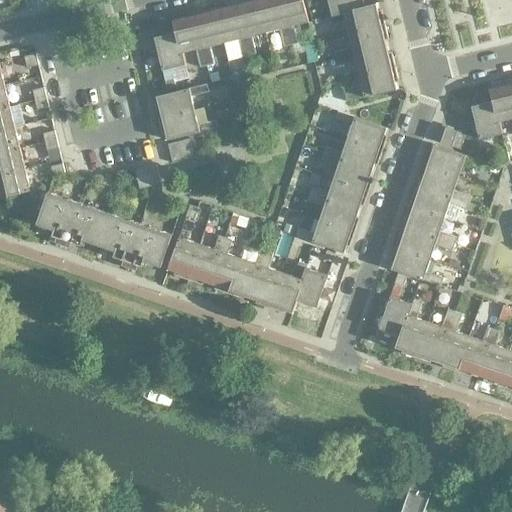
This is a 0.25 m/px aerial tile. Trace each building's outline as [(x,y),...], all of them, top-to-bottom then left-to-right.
[(249,54),(235,0),(229,0),(226,1),(227,7),(216,10),(224,42),(238,39),(242,56),(249,54)] [(255,0),(246,2),(245,0),(235,0),(249,54),(256,53),(251,35),(266,32),(257,0),(255,0)] [(291,44),(280,0),(257,0),(266,32),(280,29),(284,46),(291,44)] [(280,0),(291,44),(298,43),(293,25),(308,22),(303,0),(280,0)] [(328,0),(332,15),(365,7),(365,6),(363,0),(328,0)] [(376,3),(365,6),(365,7),(332,15),(329,16),(331,24),(346,21),(349,34),(385,24),(381,9),(378,10),(376,3)] [(204,12),(203,7),(193,9),(207,65),(214,63),(210,46),(224,42),(216,10),(204,12)] [(207,65),(193,9),(184,11),(185,17),(172,20),(175,32),(180,53),(183,52),(196,49),(200,66),(207,65)] [(389,39),(385,24),(349,34),(352,46),(335,50),(337,57),(387,46),(385,40),(389,39)] [(180,53),(175,32),(155,37),(163,69),(186,64),(183,52),(180,53)] [(388,52),(387,46),(337,57),(338,64),(356,60),(359,74),(395,65),(392,51),(388,52)] [(39,64),(36,53),(25,56),(27,67),(39,64)] [(399,81),(395,65),(359,74),(362,89),(345,93),(347,101),(397,89),(395,82),(399,81)] [(511,83),(510,77),(501,80),(502,85),(490,89),(493,100),(498,121),(500,121),(511,117),(511,83)] [(166,80),(168,89),(176,87),(174,78),(166,80)] [(155,104),(159,119),(195,109),(191,95),(209,91),(207,83),(157,95),(158,103),(155,104)] [(0,107),(10,106),(5,84),(0,85),(0,107)] [(46,97),(44,87),(33,90),(35,99),(46,97)] [(49,106),(46,97),(35,99),(38,109),(49,106)] [(247,121),(241,98),(234,100),(239,122),(247,121)] [(498,121),(493,100),(472,106),(480,138),(503,132),(500,121),(498,121)] [(0,130),(15,126),(10,106),(0,107),(0,130)] [(198,124),(195,109),(159,119),(163,134),(166,133),(167,140),(218,127),(216,119),(198,124)] [(352,124),(348,138),(383,150),(388,135),(384,134),(386,127),(338,110),(335,118),(352,124)] [(465,134),(440,125),(435,140),(460,148),(465,134)] [(0,152),(20,147),(15,126),(0,130),(0,152)] [(57,139),(55,130),(43,133),(45,142),(57,139)] [(189,138),(168,144),(173,162),(194,157),(189,138)] [(383,150),(348,138),(343,151),(326,146),(324,152),(372,169),(374,163),(378,165),(383,150)] [(59,147),(57,139),(45,142),(48,150),(59,147)] [(483,160),(433,143),(431,150),(428,149),(423,164),(458,176),(463,163),(480,168),(483,160)] [(0,174),(26,168),(20,147),(0,152),(0,174)] [(372,169),(324,152),(322,159),(339,165),(334,178),(369,191),(374,176),(370,175),(372,169)] [(499,154),(501,162),(510,160),(508,152),(499,154)] [(65,172),(63,163),(51,166),(53,175),(65,172)] [(458,176),(423,164),(418,179),(421,180),(419,186),(469,203),(471,196),(454,190),(458,176)] [(159,177),(156,165),(136,170),(140,188),(161,183),(159,177)] [(0,198),(31,191),(26,168),(0,174),(0,198)] [(369,191),(334,178),(329,192),(312,187),(310,193),(358,210),(360,204),(364,206),(369,191)] [(469,203),(419,186),(417,191),(414,190),(409,205),(444,217),(449,203),(466,209),(469,203)] [(53,241),(67,247),(69,241),(83,246),(85,240),(99,245),(113,250),(111,255),(124,260),(123,265),(137,270),(139,265),(145,267),(147,261),(161,266),(172,234),(48,191),(37,223),(51,228),(49,234),(55,236),(53,241)] [(358,210),(310,193),(307,200),(325,206),(320,220),(355,232),(360,217),(356,216),(358,210)] [(190,204),(186,215),(194,218),(198,207),(190,204)] [(444,217),(409,205),(404,220),(408,221),(406,227),(455,244),(457,237),(440,231),(444,217)] [(355,232),(320,220),(315,234),(298,228),(295,235),(344,252),(346,245),(350,246),(355,232)] [(296,227),(286,223),(283,231),(293,234),(296,227)] [(455,244),(406,227),(404,233),(400,231),(395,246),(431,258),(435,245),(452,250),(455,244)] [(214,248),(201,244),(189,279),(203,284),(204,281),(210,283),(225,238),(219,235),(214,248)] [(201,244),(179,236),(168,268),(175,271),(174,274),(189,279),(201,244)] [(232,240),(225,238),(210,283),(216,285),(215,288),(230,293),(241,258),(227,253),(232,240)] [(255,262),(241,258),(230,293),(244,298),(245,295),(251,297),(267,247),(261,245),(255,262)] [(431,258),(395,246),(391,261),(394,262),(391,269),(440,285),(443,278),(426,272),(431,258)] [(274,250),(267,247),(251,297),(257,299),(255,302),(270,307),(282,272),(268,267),(274,250)] [(335,253),(327,250),(324,258),(332,261),(335,253)] [(294,275),(282,272),(270,307),(285,312),(286,309),(293,311),(297,300),(295,299),(306,267),(307,264),(298,261),(294,275)] [(328,275),(306,267),(295,299),(297,300),(317,307),(328,275)] [(406,277),(398,275),(395,283),(403,286),(406,277)] [(380,328),(400,335),(402,335),(413,303),(390,296),(380,328)] [(413,300),(413,303),(402,335),(400,335),(396,346),(403,348),(401,352),(416,357),(428,322),(417,318),(422,303),(413,300)] [(511,308),(503,305),(499,318),(511,322),(511,308)] [(442,327),(428,322),(416,357),(431,362),(432,358),(438,360),(455,312),(448,309),(442,327)] [(462,314),(455,312),(438,360),(443,362),(442,366),(457,371),(470,336),(456,331),(462,314)] [(484,341),(470,336),(457,371),(472,376),(473,372),(479,374),(495,329),(488,327),(484,341)] [(502,332),(495,329),(479,374),(485,376),(483,380),(498,385),(511,350),(497,345),(502,332)] [(511,350),(498,385),(511,389),(511,350)] [(401,506),(417,511),(426,511),(426,510),(403,502),(401,504),(401,506)]
